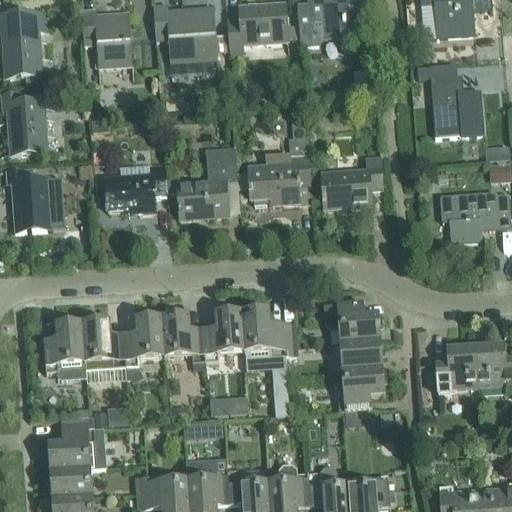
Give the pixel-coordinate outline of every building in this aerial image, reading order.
[(241,12),(240,0),(239,1),(241,26),(229,27),(229,24),(228,24),(230,57),(243,56),(243,47),(288,44),(285,9),(256,11),(256,9),(248,10),(248,12),(241,12)] [(360,38),(357,0),(328,0),(309,1),(309,9),(299,10),(298,8),(297,8),(300,49),(319,47),(319,41),(360,38)] [(493,17),(491,0),(421,0),(422,10),(434,9),(437,44),(439,44),(439,42),(475,39),(475,37),(473,37),(472,14),(490,13),(490,17),(493,17)] [(168,18),(167,10),(154,10),(156,44),(168,43),(170,66),(218,62),(214,13),(213,13),(213,15),(168,18)] [(96,23),(96,14),(82,15),(84,50),(96,49),(98,71),(133,68),(131,38),(129,19),(128,18),(128,21),(96,23)] [(48,35),(47,17),(0,19),(0,32),(1,32),(2,49),(5,49),(5,58),(3,58),(4,82),(42,79),(40,35),(48,35)] [(391,89),(390,68),(368,68),(369,89),(391,89)] [(430,72),(417,73),(418,84),(430,83),(431,83),(430,72)] [(431,83),(435,143),(460,141),(461,142),(483,140),(480,96),(459,98),(458,82),(462,82),(462,81),(431,83)] [(28,106),(27,97),(2,99),(3,110),(7,110),(8,127),(10,127),(11,136),(8,137),(10,159),(49,156),(45,112),(55,111),(54,104),(28,106)] [(299,209),(299,203),(311,203),(310,183),(308,157),(306,118),(291,119),(293,143),(288,143),(289,160),(266,162),(266,170),(249,171),(250,186),(251,206),(283,204),(283,210),(299,209)] [(141,139),(141,154),(168,154),(168,139),(141,139)] [(228,221),(226,195),(238,194),(237,170),(236,153),(206,155),(208,185),(166,188),(166,199),(178,198),(179,213),(179,217),(180,217),(180,225),(198,224),(198,221),(207,220),(207,223),(228,221)] [(324,215),(372,212),(371,195),(383,194),(380,162),(366,163),(367,176),(322,179),(324,215)] [(90,167),(78,168),(79,180),(91,179),(90,167)] [(121,172),(121,180),(105,181),(107,216),(139,214),(139,220),(156,219),(155,202),(167,201),(166,199),(166,188),(164,169),(121,172)] [(34,182),(33,174),(7,175),(8,187),(12,187),(13,203),(16,203),(16,213),(14,213),(15,236),(53,234),(50,188),(60,187),(60,181),(34,182)] [(510,230),(511,230),(509,199),(496,200),(496,197),(440,201),(442,227),(449,226),(451,248),(483,246),(481,225),(496,224),(497,231),(498,231),(498,227),(510,226),(510,230)] [(332,334),(342,334),(343,349),(381,346),(379,346),(377,327),(382,327),(382,320),(380,320),(379,319),(364,320),(363,309),(364,309),(364,308),(331,310),(324,310),(325,329),(332,334)] [(269,315),(269,318),(250,319),(250,314),(243,315),(243,317),(242,317),(242,320),(244,357),(272,355),(272,360),(286,360),(284,330),(271,331),(270,315),(269,315)] [(223,321),(222,316),(215,317),(216,319),(215,319),(215,334),(203,335),(205,368),(219,367),(219,359),(244,357),(242,320),(223,321)] [(170,325),(170,320),(163,320),(163,322),(163,323),(165,362),(192,360),(193,369),(205,368),(203,335),(191,336),(190,321),(189,321),(189,323),(170,325)] [(142,327),(142,321),(135,322),(135,324),(134,324),(135,340),(123,341),(125,373),(138,372),(138,364),(165,362),(163,323),(161,323),(162,325),(142,327)] [(90,330),(90,325),(83,326),(83,328),(82,328),(82,331),(83,331),(86,383),(87,379),(87,374),(112,372),(112,374),(125,373),(123,341),(111,341),(110,326),(109,326),(109,329),(90,330)] [(63,332),(63,327),(56,327),(56,330),(55,330),(56,345),(45,346),(45,345),(44,345),(46,378),(47,378),(57,377),(57,381),(62,385),(86,383),(83,331),(82,331),(63,332)] [(295,329),(284,330),(286,360),(298,359),(296,328),(295,328),(295,329)] [(381,347),(381,346),(343,349),(345,377),(384,374),(383,373),(381,374),(379,354),(384,354),(384,347),(381,347)] [(511,363),(505,363),(504,350),(475,352),(478,392),(506,390),(507,394),(511,393),(511,363)] [(478,392),(475,352),(447,353),(448,367),(436,368),(438,399),(451,398),(451,394),(478,392)] [(384,375),(384,374),(345,377),(346,404),(338,405),(339,418),(372,415),(372,414),(371,415),(370,403),(385,402),(385,401),(383,401),(381,382),(386,382),(386,375),(384,375)] [(288,388),(274,388),(276,416),(289,415),(288,388)] [(223,405),(213,405),(214,420),(224,420),(223,405)] [(127,409),(117,410),(118,428),(128,427),(127,409)] [(97,432),(109,431),(108,416),(95,417),(97,432)] [(62,425),(63,437),(94,435),(93,422),(94,422),(61,424),(61,425),(62,425)] [(94,435),(63,437),(64,448),(48,449),(48,451),(51,450),(52,470),(47,470),(48,477),(50,477),(50,478),(53,478),(90,475),(107,474),(104,434),(94,435)] [(229,511),(230,511),(227,474),(216,475),(215,465),(187,467),(189,486),(190,511),(217,511),(218,509),(229,508),(229,511)] [(309,511),(307,477),(298,478),(298,474),(293,470),(284,470),(279,475),(280,488),(270,488),(271,511),(297,511),(298,511),(309,511)] [(351,511),(350,493),(339,493),(337,476),(332,472),(323,473),(322,476),(307,477),(309,511),(310,511),(322,510),(322,511),(351,511)] [(271,511),(270,488),(242,490),(241,473),(227,474),(230,511),(230,508),(241,507),(241,511),(271,511)] [(55,505),(92,502),(90,475),(53,478),(54,497),(49,497),(50,504),(52,504),(52,505),(55,505)] [(161,479),(147,480),(149,511),(190,511),(189,486),(162,488),(161,479)] [(149,511),(147,480),(135,481),(136,511),(149,511)] [(368,491),(350,493),(351,511),(390,511),(388,481),(387,481),(387,482),(375,482),(376,491),(368,491)] [(481,511),(511,511),(511,488),(508,488),(508,493),(480,495),(481,511)] [(453,496),(453,492),(440,493),(441,511),(481,511),(480,495),(453,496)] [(92,511),(92,502),(55,505),(55,511),(92,511)]
